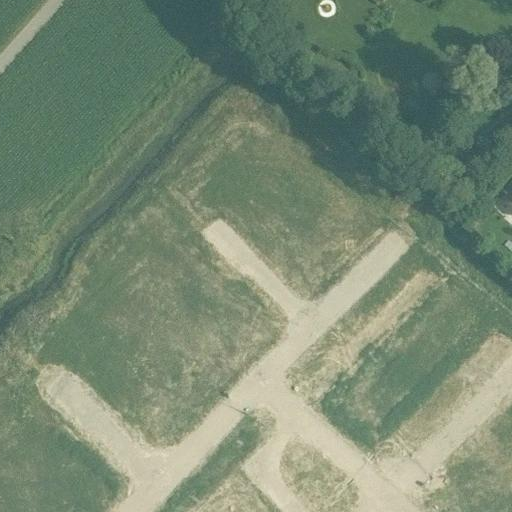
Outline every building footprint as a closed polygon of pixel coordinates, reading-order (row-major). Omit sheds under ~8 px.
[(215,156),(189,182),(202,196),(209,189),(226,206),(235,198),(245,208),(262,191),(252,181),(240,169),(234,175),(215,156)] [(270,202),(252,220),(262,229),(279,212),(270,202)] [(319,219),(302,235),(339,273),(356,256),(345,244),(363,227),(344,208),(326,225),(319,219)] [(142,258),(135,265),(153,284),(160,277),(170,287),(187,270),(177,260),(191,246),(173,227),(156,244),(149,237),(135,251),(142,258)] [(292,259),(283,267),(302,287),(311,278),(322,290),(339,273),(302,235),(285,252),(292,259)] [(212,274),(192,293),(201,302),(226,328),(257,297),(240,280),(229,291),(221,283),(212,274)] [(445,283),(430,298),(457,325),(472,310),(445,283)] [(257,297),(226,328),(252,353),(271,334),(263,325),(274,315),(257,297)] [(430,298),(415,312),(442,340),(457,325),(430,298)] [(415,312),(401,327),(428,354),(442,340),(415,312)] [(63,314),(37,340),(50,353),(57,346),(74,364),(82,355),(93,365),(110,348),(100,338),(88,326),(81,333),(63,314)] [(401,327),(386,341),(413,368),(428,354),(401,327)] [(478,335),(472,341),(481,349),(486,344),(478,335)] [(386,341),(372,355),(399,383),(413,368),(386,341)] [(472,341),(466,346),(475,355),(481,349),(472,341)] [(125,350),(117,359),(123,366),(132,358),(125,350)] [(199,354),(190,364),(209,383),(218,373),(199,354)] [(372,355),(357,370),(384,397),(399,383),(372,355)] [(116,358),(100,374),(112,386),(127,370),(116,358)] [(156,397),(155,398),(185,429),(202,412),(191,400),(199,392),(209,383),(190,364),(187,360),(175,371),(179,375),(156,397)] [(449,364),(443,369),(452,378),(457,372),(449,364)] [(443,369),(437,375),(446,383),(452,378),(443,369)] [(357,370),(343,384),(370,411),(384,397),(357,370)] [(0,439),(6,433),(16,444),(34,426),(23,416),(37,403),(19,384),(1,401),(0,399),(0,439)] [(343,384),(328,399),(355,427),(370,411),(343,384)] [(138,415),(129,423),(148,442),(157,434),(168,445),(185,429),(155,398),(156,397),(149,391),(131,408),(138,415)] [(420,392),(414,398),(423,407),(428,401),(420,392)] [(414,398),(408,404),(417,412),(423,407),(414,398)] [(391,421),(385,427),(394,435),(399,430),(391,421)] [(385,427),(379,432),(388,441),(394,435),(385,427)] [(58,430),(38,450),(47,459),(72,484),(103,454),(86,437),(75,448),(66,439),(58,430)] [(500,435),(492,444),(498,449),(506,440),(500,435)] [(506,440),(498,449),(504,454),(511,445),(506,440)] [(473,448),(439,487),(459,505),(493,466),(473,448)] [(103,454),(72,484),(98,510),(117,490),(109,482),(120,471),(103,454)] [(511,511),(511,482),(493,466),(459,505),(461,506),(463,504),(471,511),(511,511)]
